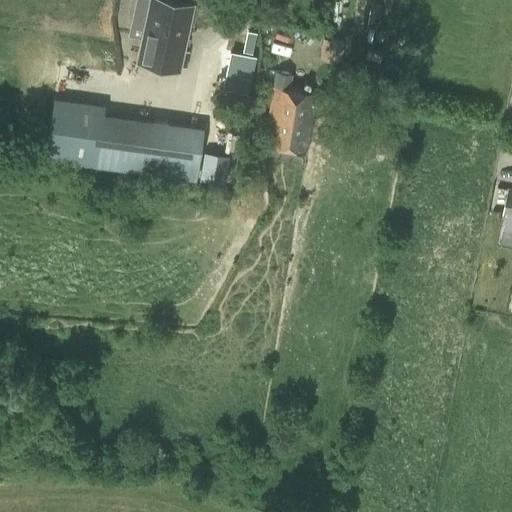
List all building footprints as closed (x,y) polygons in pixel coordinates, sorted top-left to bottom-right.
[(170,0),(135,0),(133,13),(136,18),(145,20),(136,59),(177,69),(192,5),(170,0)] [(322,38),(319,59),(341,62),(344,41),(322,38)] [(229,53),(222,87),(248,93),(255,58),(256,56),(230,51),(229,53)] [(274,71),(262,142),(306,149),(316,92),(289,88),(291,73),(274,71)] [(104,105),(55,98),(47,156),(143,171),(151,120),(103,113),(104,105)] [(511,187),(509,186),(502,222),(511,223),(511,187)]
